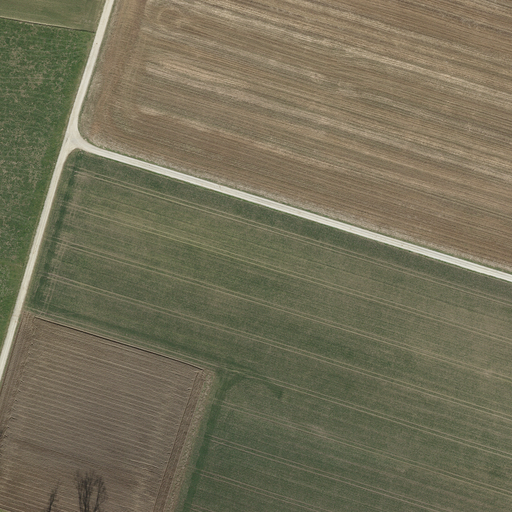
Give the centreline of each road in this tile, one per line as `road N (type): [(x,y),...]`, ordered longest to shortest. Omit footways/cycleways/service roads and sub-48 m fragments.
road 1 (track): [(511,278),(66,140)]
road 2 (track): [(0,369),(109,0)]
